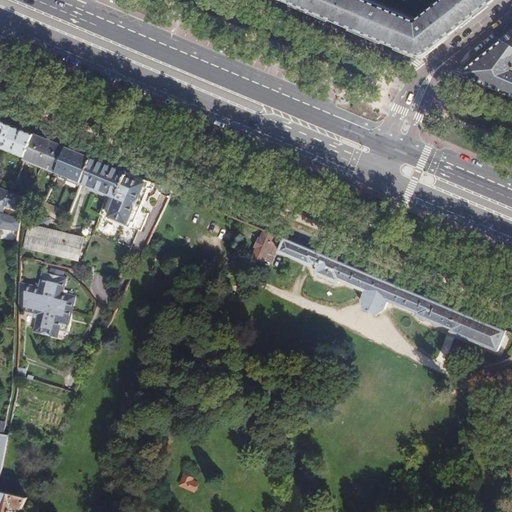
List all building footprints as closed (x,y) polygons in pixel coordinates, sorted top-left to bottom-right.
[(444,0),(417,22),(365,0),(306,0),(304,8),(421,57),(494,0),(444,0)] [(467,76),(511,94),(511,33),(467,70),(467,76)] [(36,134),(0,119),(0,145),(27,157),(36,134)] [(68,147),(36,134),(27,157),(26,159),(58,172),(59,171),(68,147)] [(92,157),(68,147),(59,171),(83,181),(92,157)] [(83,181),(82,182),(108,193),(113,180),(111,176),(115,166),(92,157),(83,181)] [(146,179),(115,166),(111,176),(113,180),(108,193),(119,197),(120,196),(137,202),(146,179)] [(13,193),(2,188),(0,199),(0,202),(22,210),(25,199),(13,193)] [(94,196),(79,190),(70,213),(84,219),(94,196)] [(83,238),(29,225),(24,247),(78,259),(83,238)] [(276,233),(266,228),(262,238),(259,237),(256,246),(258,247),(255,254),(265,258),(268,251),(269,251),(273,242),(272,241),(276,233)] [(0,229),(0,238),(17,239),(18,231),(0,229)] [(268,251),(265,258),(274,262),(279,250),(285,236),(276,233),(272,241),(273,242),(269,251),(268,251)] [(500,351),(508,330),(468,313),(285,236),(279,250),(314,264),(315,262),(319,264),(316,271),(319,272),(320,276),(324,277),(327,276),(330,277),(332,280),(335,282),(338,280),(340,281),(341,279),(367,290),(363,298),(365,309),(377,314),(386,308),(390,300),(418,312),(417,314),(421,315),(422,318),(425,320),(429,319),(432,320),(434,324),(438,325),(442,324),(444,326),(445,325),(453,329),(452,331),(500,351)] [(33,283),(21,283),(21,299),(32,301),(33,283)] [(71,320),(73,310),(32,301),(21,299),(20,310),(71,320)] [(113,318),(100,315),(96,325),(98,326),(91,343),(98,346),(99,347),(113,318)] [(18,361),(18,375),(28,378),(30,368),(26,363),(18,361)] [(76,390),(79,383),(66,380),(65,387),(76,390)] [(9,436),(4,434),(0,433),(0,492),(1,493),(3,478),(9,436)] [(180,487),(197,492),(201,479),(184,474),(180,487)] [(24,483),(3,478),(1,493),(29,499),(31,490),(23,489),(24,483)] [(23,511),(25,508),(29,499),(1,493),(0,492),(0,511),(23,511)]
